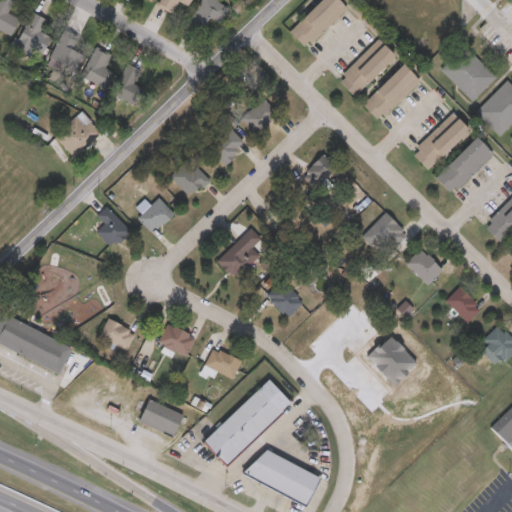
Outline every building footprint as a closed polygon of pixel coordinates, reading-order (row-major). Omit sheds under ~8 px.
[(10,0),(6,11),(17,16),(10,33),(0,28),(0,0),(10,0)] [(187,0),(186,3),(181,0),(174,0),(169,9),(156,2),(157,0),(187,0)] [(219,21),(207,14),(199,27),(186,20),(198,0),(218,0),(228,6),(219,21)] [(338,0),(344,6),(303,46),(286,29),(315,0),(338,0)] [(39,29),(49,33),(43,50),(16,40),(28,9),(45,16),(39,29)] [(87,44),(76,68),(49,55),(61,31),(87,44)] [(354,99),(395,57),(378,41),(337,82),(354,99)] [(494,76),(470,100),(438,67),(462,44),(494,76)] [(96,81),(80,74),(93,45),(109,52),(96,81)] [(141,69),(126,98),(110,89),(125,60),(141,69)] [(420,82),(403,65),(362,106),(379,123),(420,82)] [(473,111),(505,78),(511,85),(511,120),(497,135),(473,111)] [(274,111),(255,127),(242,112),(261,95),(274,111)] [(99,129),(74,155),(52,134),(78,108),(99,129)] [(424,168),(408,151),(449,111),(465,128),(424,168)] [(221,161),(206,146),(227,125),(242,141),(221,161)] [(432,175),(472,135),(490,152),(449,193),(432,175)] [(301,169),(320,151),(331,162),(312,181),(301,169)] [(190,167),(192,165),(205,174),(191,194),(167,176),(180,160),(190,167)] [(480,225),(511,193),(511,225),(496,242),(480,225)] [(171,210),(149,231),(135,217),(156,195),(171,210)] [(102,221),(94,213),(103,204),(127,228),(109,246),(93,230),(102,221)] [(404,233),(390,246),(369,223),(383,210),(404,233)] [(246,248),(253,255),(242,267),(223,249),(247,225),(258,236),(246,248)] [(425,283),(403,261),(417,247),(439,268),(425,283)] [(300,301),(285,315),(264,294),(278,279),(300,301)] [(464,320),(443,298),(456,285),(477,306),(464,320)] [(0,315),(69,350),(56,375),(0,346),(0,315)] [(133,331),(123,348),(96,333),(106,316),(133,331)] [(191,335),(181,353),(154,339),(164,321),(191,335)] [(479,339),(494,322),(511,339),(511,347),(501,360),(497,356),(492,361),(478,349),(484,343),(479,339)] [(202,364),(210,345),(238,358),(230,376),(202,364)] [(224,462),(201,438),(265,377),(288,401),(224,462)] [(171,435),(136,420),(146,398),(180,413),(171,435)] [(511,406),(488,429),(511,453),(511,406)] [(242,470),(265,446),(318,475),(303,504),(242,470)]
